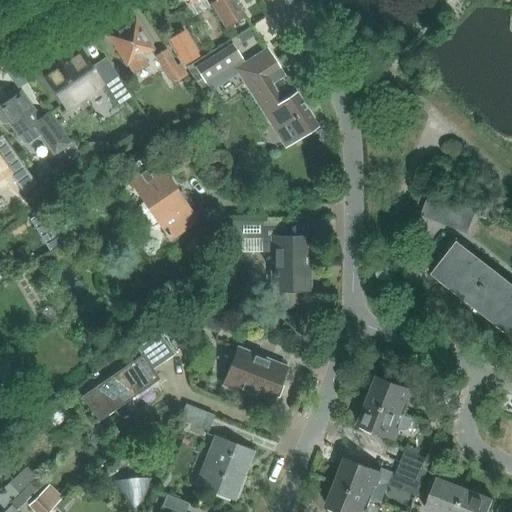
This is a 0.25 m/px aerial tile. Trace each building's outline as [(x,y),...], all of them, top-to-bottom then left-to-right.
[(187,0),(189,3),(194,0),(217,0),(218,0),(210,5),(223,28),(244,16),(234,0),(187,0)] [(110,36),(133,75),(148,66),(143,57),(152,52),(134,22),(110,36)] [(183,31),(170,39),(178,55),(183,63),(197,55),(183,31)] [(153,57),(171,86),(187,76),(180,64),(176,66),(166,49),(153,57)] [(200,89),(206,85),(210,92),(237,75),(284,149),(317,127),(295,93),(282,101),(272,85),(285,76),(267,49),(241,66),(235,56),(212,70),(206,62),(195,69),(189,73),(200,89)] [(44,78),(65,109),(100,85),(101,84),(90,68),(80,53),(44,78)] [(104,58),(90,68),(101,84),(100,85),(114,106),(130,95),(104,58)] [(27,144),(39,136),(44,132),(42,129),(44,127),(20,92),(11,98),(10,96),(2,96),(0,97),(0,123),(5,125),(7,123),(22,143),(27,144)] [(44,132),(39,136),(52,154),(58,150),(62,156),(73,149),(53,121),(44,127),(42,129),(44,132)] [(138,139),(148,133),(140,121),(130,127),(138,139)] [(169,151),(154,161),(160,169),(173,161),(178,169),(198,155),(184,135),(166,148),(169,151)] [(0,177),(7,172),(22,193),(36,185),(1,136),(0,136),(0,177)] [(133,175),(127,179),(140,199),(142,202),(133,208),(140,220),(143,218),(149,226),(155,222),(157,225),(168,242),(193,225),(197,222),(196,220),(160,169),(154,161),(152,163),(146,155),(128,167),(133,175)] [(91,183),(79,167),(67,175),(79,192),(91,183)] [(429,193),(420,217),(467,235),(470,225),(476,211),(429,193)] [(208,240),(261,239),(262,238),(262,221),(208,222),(208,240)] [(56,234),(43,242),(48,251),(61,243),(56,234)] [(262,238),(261,239),(261,253),(269,253),(269,290),(307,290),(307,238),(269,238),(262,238)] [(431,274),(511,337),(511,284),(457,241),(431,274)] [(201,310),(222,319),(226,310),(205,301),(201,310)] [(189,321),(217,332),(222,319),(201,310),(194,307),(189,321)] [(159,333),(136,348),(141,355),(81,396),(98,420),(159,379),(152,368),(174,354),(159,333)] [(270,404),(285,367),(237,348),(222,385),(239,392),(235,403),(254,411),(259,400),(270,404)] [(378,377),(369,401),(402,414),(406,404),(407,405),(413,391),(378,377)] [(429,426),(442,431),(452,404),(440,399),(429,426)] [(413,418),(402,414),(369,401),(359,426),(396,440),(401,429),(402,430),(405,429),(407,428),(408,427),(409,427),(410,426),(413,418)] [(185,404),(184,405),(178,420),(207,431),(214,417),(185,404)] [(213,436),(194,485),(233,500),(252,452),(213,436)] [(405,450),(400,463),(426,473),(431,461),(405,450)] [(346,459),(337,483),(369,496),(373,486),(377,488),(379,483),(387,487),(393,472),(380,467),(378,471),(346,459)] [(426,473),(400,463),(395,475),(420,486),(426,473)] [(0,489),(0,505),(2,508),(35,476),(25,466),(0,489)] [(112,468),(103,475),(112,485),(120,478),(112,468)] [(424,510),(427,511),(455,511),(465,489),(437,478),(424,510)] [(369,496),(337,483),(327,507),(338,511),(367,511),(368,511),(364,508),(369,496)] [(9,505),(10,506),(4,511),(16,511),(36,491),(29,484),(9,505)] [(32,511),(48,511),(62,499),(62,498),(48,485),(27,507),(32,511)] [(141,505),(146,493),(135,488),(130,500),(141,505)] [(465,489),(455,511),(488,511),(493,500),(465,489)] [(161,507),(174,511),(184,511),(188,504),(165,495),(161,507)]
